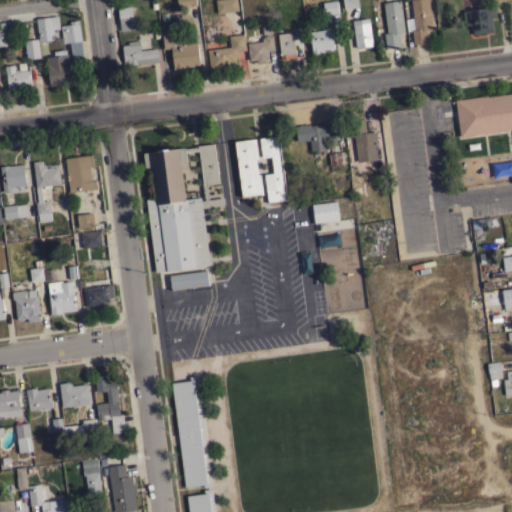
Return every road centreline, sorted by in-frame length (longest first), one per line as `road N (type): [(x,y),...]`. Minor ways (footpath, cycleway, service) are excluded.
road 1 (residential): [(0,127),(511,60)]
road 2 (residential): [(157,511),(97,0)]
road 3 (residential): [(0,357),(139,339)]
